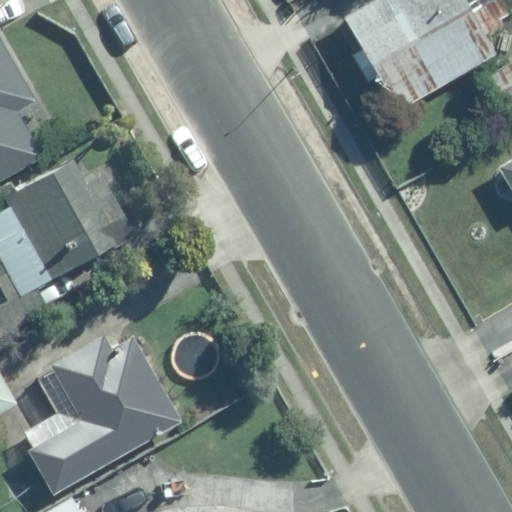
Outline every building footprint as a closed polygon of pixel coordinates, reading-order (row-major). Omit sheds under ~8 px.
[(464,0),(379,0),(348,18),(400,108),(495,53),(464,0)] [(30,104),(0,44),(0,176),(34,160),(10,113),(30,104)] [(511,56),(481,71),(499,109),(511,102),(511,56)] [(0,192),(1,195),(0,196),(0,270),(16,302),(117,252),(69,156),(0,190),(0,192)] [(511,160),(500,167),(511,187),(511,160)] [(29,456),(48,493),(174,427),(129,342),(114,349),(108,336),(52,365),(60,380),(41,390),(52,411),(29,423),(42,449),(29,456)] [(0,407),(14,400),(0,374),(0,407)] [(78,511),(70,496),(41,511),(78,511)]
